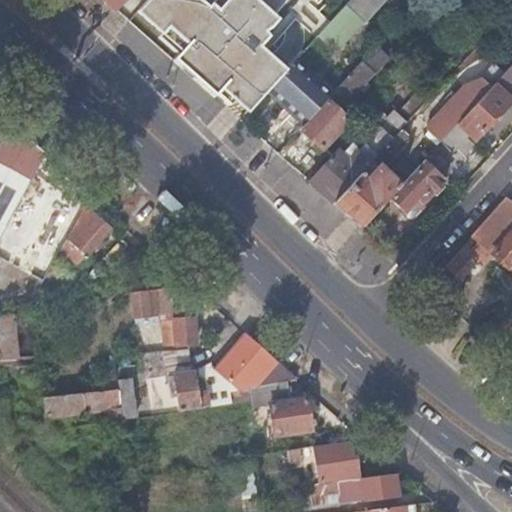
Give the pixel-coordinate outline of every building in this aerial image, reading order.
[(104,0),(115,9),(123,0),(104,0)] [(223,0),(216,8),(209,2),(207,5),(200,0),(144,0),(137,9),(182,49),(173,59),(214,96),(222,87),(248,110),(266,90),(285,69),(260,47),(269,37),(265,33),(279,20),(274,16),(288,0),(223,0)] [(363,21),(382,0),(347,0),(344,4),(360,18),(363,21)] [(343,37),(360,18),(344,4),(317,34),(336,51),(346,40),(343,37)] [(386,56),(374,45),(360,61),(334,90),(334,91),(345,101),(386,56)] [(266,90),(303,124),(326,99),(330,94),(293,60),(285,69),(266,90)] [(511,63),(494,83),(505,93),(511,84),(511,63)] [(457,123),(492,86),(483,78),(464,87),(429,124),(427,131),(439,141),(457,123)] [(505,93),(494,83),(492,86),(457,123),(469,135),(473,138),(510,98),(506,94),(505,93)] [(326,99),(337,109),(345,101),(334,91),(326,99)] [(303,124),(299,128),(321,148),(348,119),(337,109),(326,99),(303,124)] [(401,128),(405,123),(401,120),(397,124),(401,128)] [(0,183),(20,194),(42,153),(8,123),(0,138),(0,183)] [(469,135),(457,123),(439,141),(452,153),(457,149),(466,157),(476,146),(467,138),(469,135)] [(397,133),(401,128),(397,124),(393,129),(397,133)] [(337,151),(309,181),(332,202),(369,163),(371,160),(385,145),(392,138),(379,126),(348,160),(337,151)] [(369,163),(332,202),(336,206),(360,227),(389,196),(399,185),(382,170),(396,155),(385,145),(371,160),(369,163)] [(443,179),(423,160),(399,185),(389,196),(404,210),(416,198),(421,202),(433,191),(434,192),(442,183),(441,182),(443,179)] [(511,200),(507,197),(444,266),(454,275),(481,245),(506,268),(509,266),(511,269),(511,200)] [(110,227),(84,205),(65,239),(61,248),(79,263),(85,256),(92,262),(116,235),(109,228),(110,227)] [(52,264),(46,277),(70,282),(73,269),(52,264)] [(161,288),(131,291),(135,323),(163,321),(165,345),(194,343),(192,292),(172,293),(161,288)] [(0,367),(36,364),(34,353),(16,355),(12,316),(0,317),(0,367)] [(489,337),(501,347),(511,335),(511,319),(508,316),(489,337)] [(285,380),(295,378),(243,331),(210,369),(209,365),(196,367),(198,378),(194,378),(190,349),(163,351),(166,376),(173,375),(178,410),(231,402),(229,392),(285,380)] [(0,367),(0,378),(36,374),(36,364),(0,367)] [(123,419),(125,418),(133,417),(128,379),(116,380),(118,389),(123,419)] [(289,398),(285,380),(229,392),(231,402),(241,401),(250,400),(251,406),(268,405),(273,434),(310,429),(305,397),(289,398)] [(123,425),(123,419),(118,389),(109,390),(44,396),(47,414),(108,409),(110,420),(98,421),(99,428),(123,425)] [(340,480),(356,478),(351,439),(312,445),(318,483),(340,480)] [(297,448),(286,449),(288,460),(298,458),(297,448)] [(250,465),(219,468),(222,498),(239,495),(240,499),(255,497),(250,465)] [(395,493),(392,472),(356,478),(340,480),(318,483),(307,484),(309,495),(338,492),(339,501),(395,493)]
